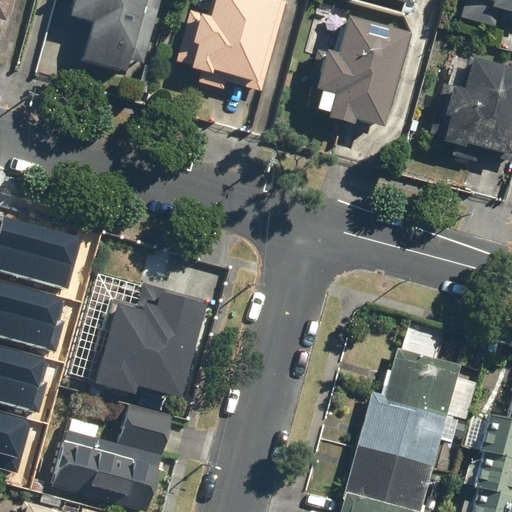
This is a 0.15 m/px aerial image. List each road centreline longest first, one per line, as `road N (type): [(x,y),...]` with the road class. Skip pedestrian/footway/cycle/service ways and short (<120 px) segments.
road 1 (residential): [(304,223),(0,138)]
road 2 (residential): [(304,223),(225,511)]
road 3 (residential): [(511,276),(304,223)]
